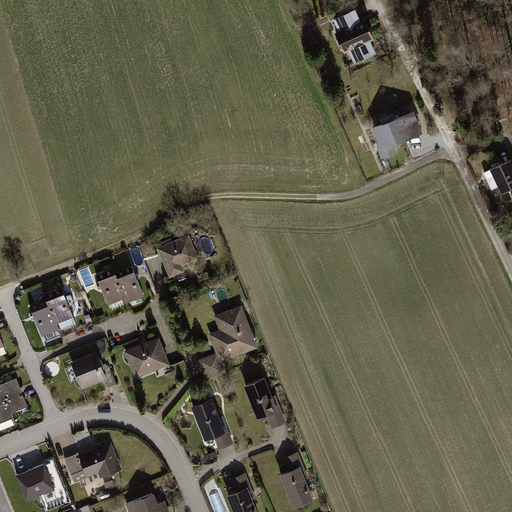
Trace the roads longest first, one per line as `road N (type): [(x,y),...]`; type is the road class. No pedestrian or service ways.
road 1 (track): [(0,290),(218,200),(339,198),(453,146)]
road 2 (residential): [(383,0),(511,272)]
road 3 (residential): [(0,449),(81,418),(133,420),(158,436),(196,511)]
